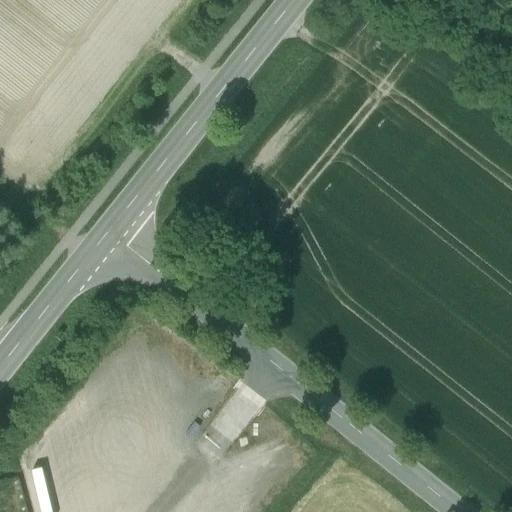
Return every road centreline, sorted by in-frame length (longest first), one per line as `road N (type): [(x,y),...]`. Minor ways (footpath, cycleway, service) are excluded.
road 1 (tertiary): [(107,232),(456,511)]
road 2 (primary): [(107,232),(294,0)]
road 3 (primary): [(0,367),(107,232)]
